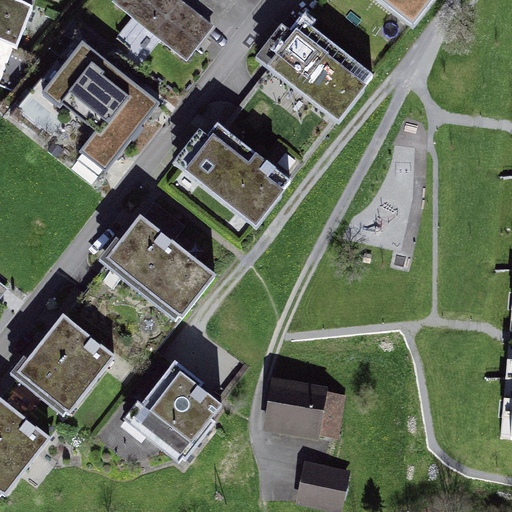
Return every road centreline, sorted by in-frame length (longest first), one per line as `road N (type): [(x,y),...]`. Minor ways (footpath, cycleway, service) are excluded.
road 1 (track): [(263,501),(262,389),(421,55)]
road 2 (track): [(181,350),(464,0)]
road 3 (residential): [(276,0),(0,348)]
